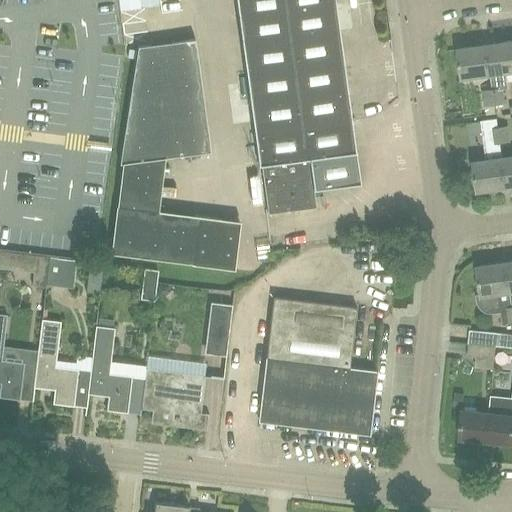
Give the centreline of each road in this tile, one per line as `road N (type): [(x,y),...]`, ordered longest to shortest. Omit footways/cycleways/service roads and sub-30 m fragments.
road 1 (residential): [(284,481),(0,446)]
road 2 (residential): [(415,494),(437,233)]
road 3 (residential): [(437,233),(410,13)]
road 4 (residential): [(415,494),(284,481)]
